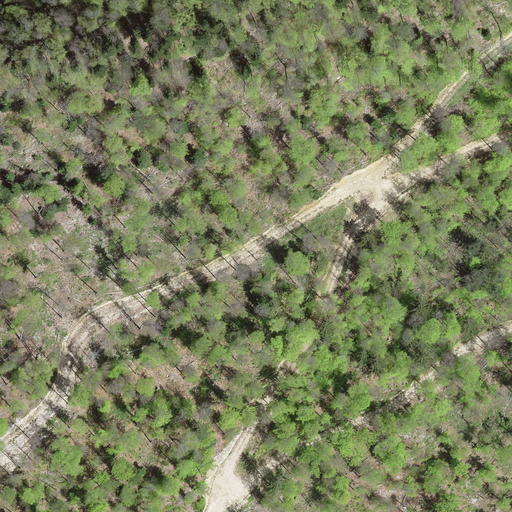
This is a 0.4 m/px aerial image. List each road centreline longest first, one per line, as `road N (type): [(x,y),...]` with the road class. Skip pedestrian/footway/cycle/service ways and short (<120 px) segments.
road 1 (track): [(372,189),(317,322),(267,394),(221,484),(219,508),(285,453),(394,405),(452,357),(511,328)]
road 2 (track): [(372,189),(356,189),(258,247),(107,313),(81,332),(57,392),(0,450)]
road 3 (track): [(511,34),(378,171),(372,189)]
road 4 (track): [(372,189),(511,137)]
